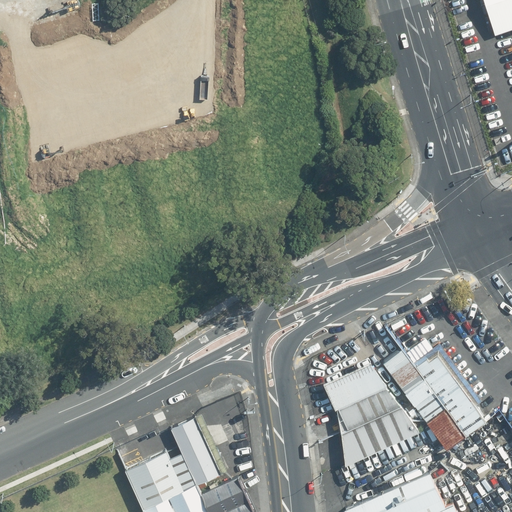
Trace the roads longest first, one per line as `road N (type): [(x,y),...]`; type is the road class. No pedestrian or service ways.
road 1 (primary): [(338,268),(430,181),(443,128)]
road 2 (unclassified): [(128,395),(251,307)]
road 3 (unclassified): [(262,332),(128,395)]
road 4 (secondary): [(338,268),(478,225)]
road 5 (secondary): [(355,291),(292,338),(273,398)]
road 6 (unclassified): [(0,451),(128,395)]
road 7 (secondary): [(478,225),(355,291)]
road 8 (primary): [(404,0),(443,128)]
